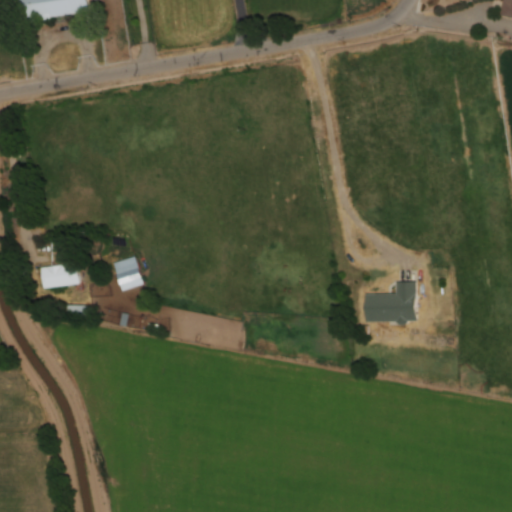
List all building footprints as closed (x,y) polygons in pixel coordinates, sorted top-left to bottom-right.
[(21,0),(89,0),(92,12),(25,24),(21,0)] [(511,0),(511,16),(503,14),(505,0),(511,0)] [(116,263),(124,291),(146,284),(137,256),(116,263)] [(43,268),(79,263),(82,284),(46,289),(43,268)] [(399,282),(419,282),(420,320),(410,321),(408,325),(402,325),(399,322),(368,323),(367,293),(399,292),(399,282)] [(69,318),(90,318),(90,306),(69,306),(69,318)]
